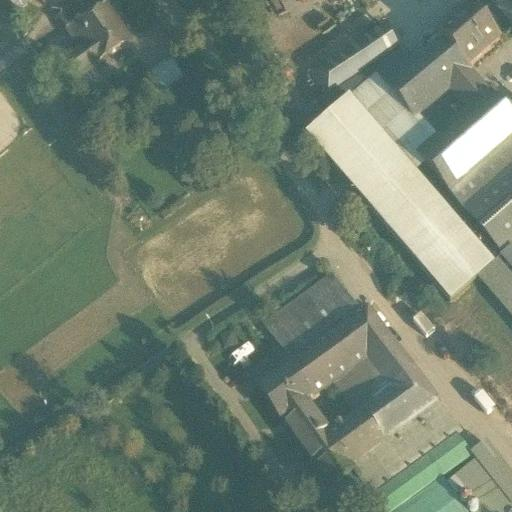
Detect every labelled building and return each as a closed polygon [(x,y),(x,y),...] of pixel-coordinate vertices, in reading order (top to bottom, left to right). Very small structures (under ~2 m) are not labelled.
[(3,0),(16,14),(31,0),(3,0)] [(61,23),(66,31),(104,7),(99,0),(86,0),(63,16),(63,15),(60,17),(63,22),(61,23)] [(105,6),(104,7),(66,31),(80,52),(61,65),(74,84),(92,71),(95,69),(95,68),(130,44),(105,6)] [(438,39),(442,44),(467,72),(500,43),(471,10),(438,39)] [(16,29),(1,12),(0,13),(0,31),(5,38),(16,29)] [(379,83),(386,91),(409,72),(382,32),(310,79),(324,102),(322,104),(331,118),(349,103),(379,83)] [(442,44),(438,39),(428,48),(432,53),(442,44)] [(471,77),(467,72),(442,44),(432,53),(431,53),(459,86),(471,77)] [(431,53),(409,72),(386,91),(385,92),(413,125),(448,96),(459,86),(431,53)] [(184,64),(203,91),(213,84),(194,57),(184,64)] [(162,94),(181,81),(170,64),(151,77),(162,94)] [(102,85),(92,71),(74,84),(82,98),(102,85)] [(480,88),(471,77),(459,86),(448,96),(458,108),(480,88)] [(379,83),(349,103),(409,172),(419,164),(416,161),(431,148),(413,125),(385,92),(386,91),(379,83)] [(419,164),(448,197),(511,141),(511,124),(506,118),(480,88),(458,108),(467,117),(431,148),(416,161),(419,164)] [(493,268),(409,172),(349,103),(331,118),(306,140),(450,305),(477,282),(480,279),(493,268)] [(511,113),(506,118),(511,124),(511,141),(448,197),(502,259),(511,250),(511,249),(511,113)] [(511,250),(502,259),(500,260),(511,274),(511,250)] [(511,280),(498,264),(493,268),(511,290),(511,280)] [(511,315),(511,290),(493,268),(480,279),(511,315)] [(511,315),(480,279),(477,282),(511,322),(511,315)] [(282,353),(291,366),(360,317),(332,280),(265,328),(282,353)] [(312,401),(334,386),(392,343),(367,312),(360,317),(291,366),(287,369),(312,401)] [(416,374),(392,343),(334,386),(356,416),(361,413),(416,374)] [(268,364),(277,376),(287,369),(291,366),(282,353),(268,364)] [(249,377),(258,390),(277,376),(268,364),(249,377)] [(281,423),(306,405),(312,401),(287,369),(277,376),(258,390),(257,391),(281,423)] [(416,374),(361,413),(384,445),(440,405),(416,374)] [(328,436),(306,405),(281,423),(330,490),(353,473),(354,472),(352,469),(328,436)] [(461,433),(440,405),(384,445),(352,469),(354,472),(353,473),(371,499),(457,436),(461,433)] [(352,469),(384,445),(361,413),(356,416),(328,436),(352,469)] [(471,456),(457,436),(371,499),(380,511),(382,511),(444,468),(448,473),(471,456)] [(448,487),(458,501),(465,511),(506,511),(511,508),(511,477),(485,444),(471,456),(477,464),(448,487)] [(395,511),(441,478),(448,473),(444,468),(382,511),(395,511)] [(352,511),(371,499),(353,473),(330,490),(301,511),(352,511)] [(443,511),(458,501),(448,487),(441,478),(395,511),(443,511)] [(465,511),(458,501),(443,511),(465,511)]
